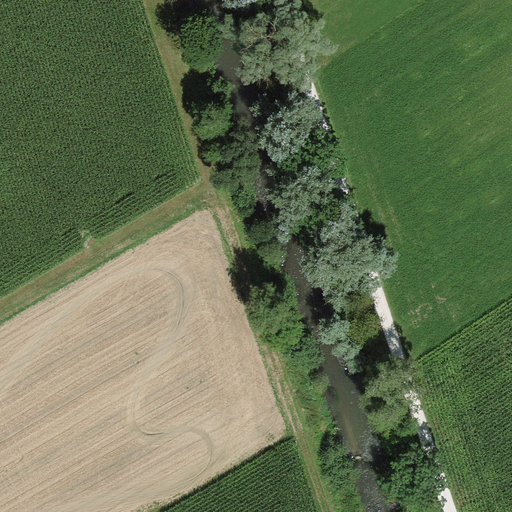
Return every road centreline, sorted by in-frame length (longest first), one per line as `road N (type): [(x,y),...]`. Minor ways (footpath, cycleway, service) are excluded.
road 1 (track): [(0,320),(209,202),(319,511)]
road 2 (track): [(447,511),(278,0)]
